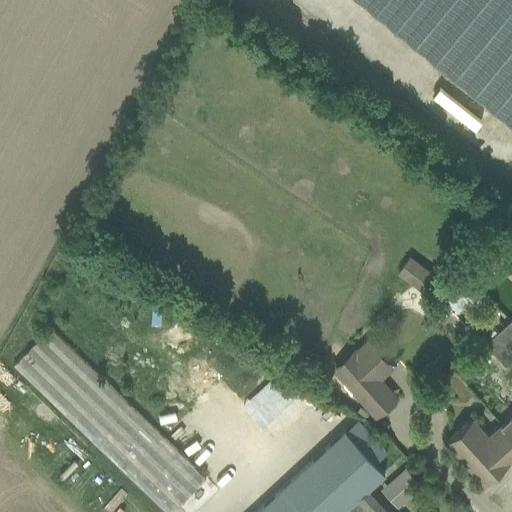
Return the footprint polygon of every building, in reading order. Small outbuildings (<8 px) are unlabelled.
[(511,0),(365,0),(511,116),(511,0)] [(441,279),(410,255),(397,272),(428,296),(441,279)] [(511,357),(511,321),(510,320),(485,343),(504,365),(511,357)] [(397,397),(381,378),(393,367),(368,338),(355,350),(354,348),(331,368),(374,417),(397,397)] [(111,441),(122,428),(111,418),(117,403),(125,410),(124,412),(129,416),(125,426),(153,436),(161,443),(164,433),(152,423),(138,418),(142,407),(125,402),(111,389),(104,408),(102,410),(109,416),(101,425),(82,418),(80,425),(92,435),(111,441)] [(511,412),(501,423),(511,435),(511,412)] [(484,483),(511,457),(511,435),(501,423),(488,435),(472,417),(446,441),(484,483)] [(338,511),(345,506),(368,484),(383,469),(344,427),(252,511),(338,511)] [(456,457),(449,450),(443,455),(450,462),(456,457)] [(394,511),(368,484),(345,506),(350,511),(394,511)]
